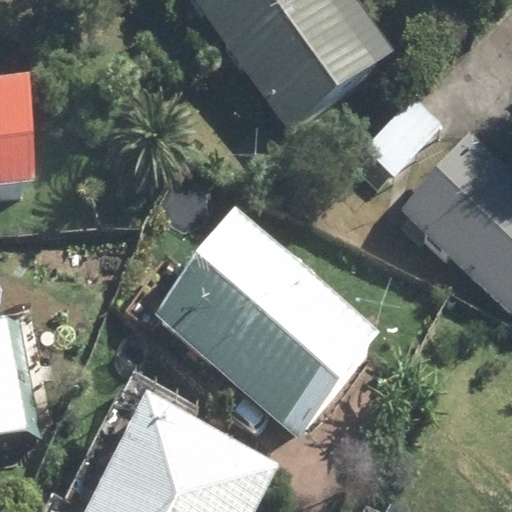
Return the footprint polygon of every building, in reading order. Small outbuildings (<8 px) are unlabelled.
[(193,0),(297,147),(402,74),(351,0),(193,0)] [(372,159),(402,186),(450,136),(421,108),(372,159)] [(409,226),(511,323),(511,182),(479,152),(409,226)] [(166,333),(309,452),(389,357),(246,238),(166,333)] [(0,348),(0,463),(43,457),(22,345),(0,348)] [(286,511),(294,499),(163,423),(110,511),(286,511)]
